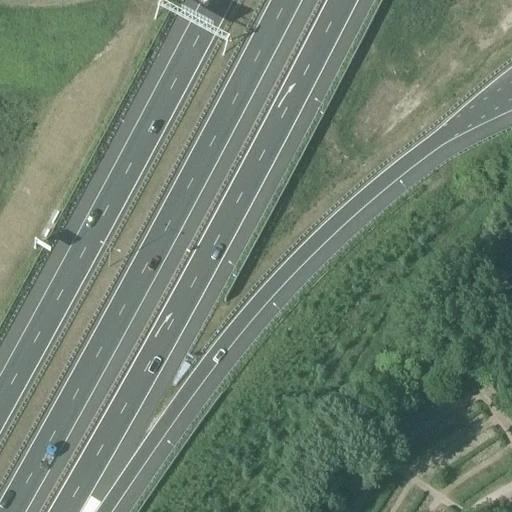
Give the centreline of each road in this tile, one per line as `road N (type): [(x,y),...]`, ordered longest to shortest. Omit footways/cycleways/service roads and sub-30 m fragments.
road 1 (motorway): [(103,511),(210,359),(278,279),(396,169),(449,128),(511,95)]
road 2 (motorway): [(63,511),(175,321),(341,0)]
road 3 (motorway): [(10,511),(287,0)]
road 4 (motorway): [(219,0),(0,405)]
